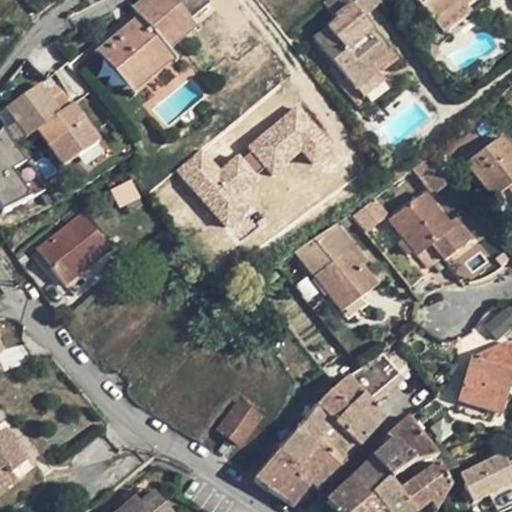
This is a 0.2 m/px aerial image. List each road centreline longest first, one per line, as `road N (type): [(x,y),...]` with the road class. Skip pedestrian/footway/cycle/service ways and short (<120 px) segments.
road 1 (residential): [(21,298),(132,428),(262,511)]
road 2 (unknown): [(372,14),(447,113),(469,111),(511,61)]
road 3 (unknown): [(230,491),(318,392),(357,362)]
road 4 (unknown): [(375,397),(389,415),(388,429),(307,511)]
road 5 (residential): [(91,0),(0,85)]
